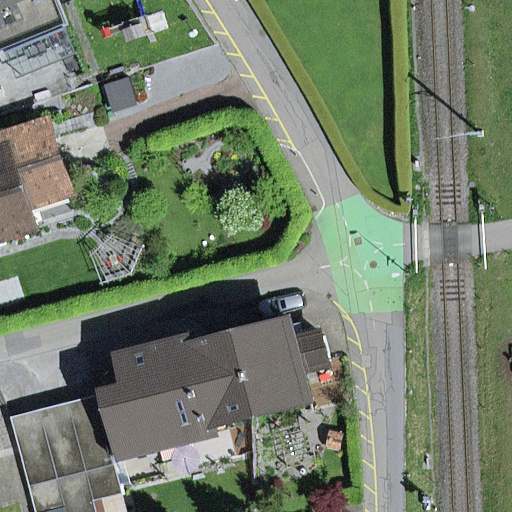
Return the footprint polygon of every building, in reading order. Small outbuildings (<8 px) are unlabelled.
[(70,25),(59,0),(0,0),(0,51),(12,47),(70,25)] [(24,78),(82,55),(70,25),(12,47),(24,78)] [(33,147),(54,140),(49,125),(28,132),(33,147)] [(0,237),(38,226),(31,205),(25,186),(64,173),(54,140),(33,147),(28,132),(0,140),(0,237)] [(31,205),(70,192),(64,173),(25,186),(31,205)] [(296,345),(291,322),(243,334),(262,415),(311,403),(303,369),(332,362),(326,338),(296,345)] [(216,433),(215,427),(262,415),(243,334),(194,346),(193,340),(126,357),(134,388),(113,394),(128,456),(216,433)] [(116,459),(128,456),(113,394),(134,388),(126,357),(98,390),(102,404),(116,459)] [(116,459),(102,404),(73,412),(96,502),(125,495),(116,459)] [(98,511),(96,502),(73,412),(15,426),(37,511),(56,511),(67,509),(67,511),(98,511)]
